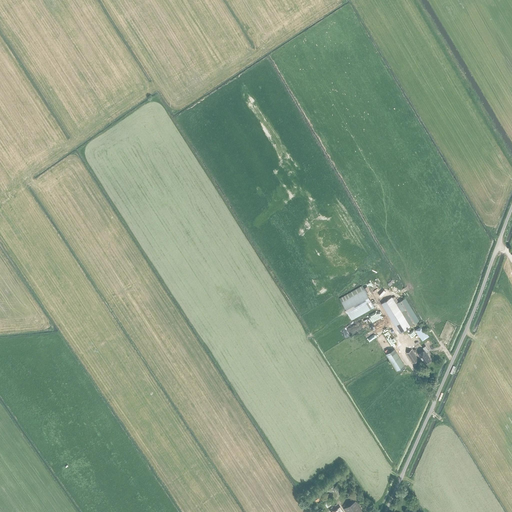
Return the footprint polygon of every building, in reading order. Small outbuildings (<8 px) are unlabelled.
[(374,307),(365,290),(362,286),(339,298),(342,303),(352,320),(374,307)] [(392,297),(383,303),(401,332),(419,321),(405,298),(396,304),(392,297)] [(366,328),(363,320),(341,330),(345,337),(366,328)] [(423,329),(417,332),(421,338),(423,337),(424,339),(428,336),(423,329)] [(426,352),(428,351),(425,346),(422,348),(424,350),(418,354),(424,364),(430,360),(426,352)] [(385,353),(395,372),(405,367),(394,348),(385,353)] [(419,360),(412,350),(406,355),(412,365),(419,360)] [(312,497),(316,503),(323,498),(319,492),(312,497)] [(362,511),(356,501),(344,509),(345,511),(362,511)]
